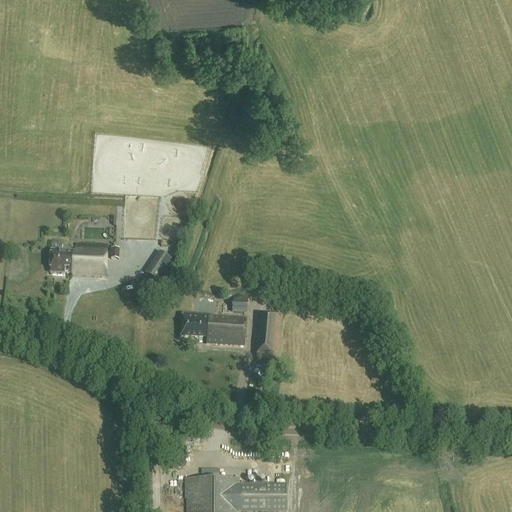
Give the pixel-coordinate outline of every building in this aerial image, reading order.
[(72,276),(106,278),(107,251),(75,250),(75,252),(51,251),(50,274),(72,275),(72,276)] [(143,274),(158,285),(172,264),(158,254),(143,274)] [(224,313),(247,315),(249,301),(225,299),(224,313)] [(207,340),(206,345),(244,346),(246,320),(182,315),(180,338),(207,340)] [(257,359),(267,360),(268,362),(278,362),(282,317),(260,315),(257,359)] [(173,469),(184,469),(184,448),(175,448),(173,469)] [(187,499),(186,511),(285,511),(286,485),(239,485),(239,479),(185,479),(185,499),(187,499)]
